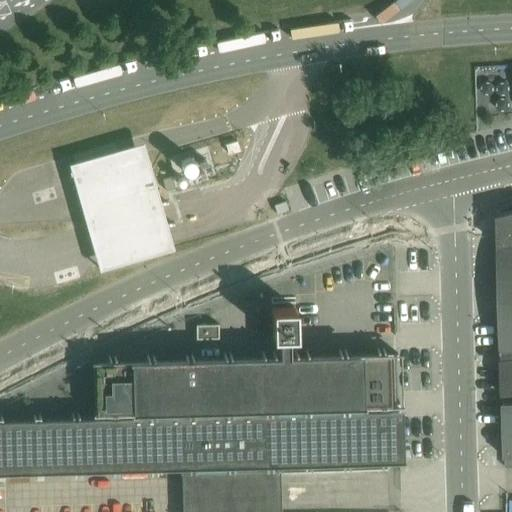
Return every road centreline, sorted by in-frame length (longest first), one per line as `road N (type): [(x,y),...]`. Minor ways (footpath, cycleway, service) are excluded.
road 1 (unclassified): [(452,179),(212,263),(0,358)]
road 2 (secondary): [(0,122),(139,81),(343,46)]
road 3 (unclassified): [(463,511),(452,179)]
road 4 (secondary): [(343,46),(511,31)]
